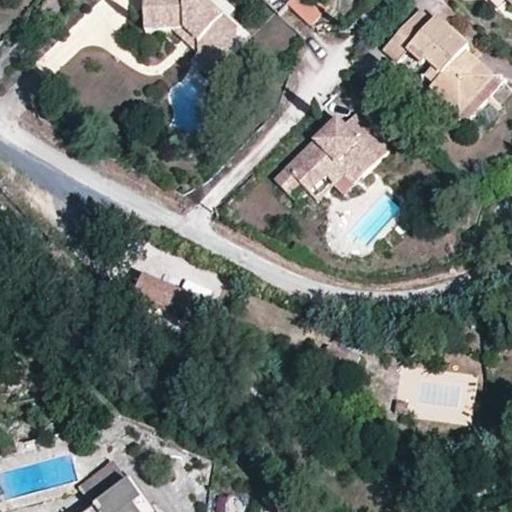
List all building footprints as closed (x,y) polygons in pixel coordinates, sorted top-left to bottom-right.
[(174,33),(200,55),(219,74),(240,52),(239,34),(208,5),(185,5),(184,0),(143,0),(146,35),(174,33)] [(328,6),(321,0),(293,0),(287,6),(310,27),(328,6)] [(508,2),(505,0),(486,0),(499,12),(508,2)] [(420,12),(397,37),(411,50),(441,78),(429,90),(437,98),(460,95),(471,107),(494,82),(465,54),(470,48),(440,19),(434,25),(420,12)] [(396,65),(411,50),(397,37),(383,51),(396,65)] [(212,82),(219,74),(200,55),(192,64),(212,82)] [(459,119),(471,107),(460,95),(437,98),(459,119)] [(394,152),(357,118),(346,129),(340,123),(278,184),(292,199),(303,189),(311,197),(346,161),(366,179),(394,152)] [(357,187),(366,179),(346,161),(311,197),(320,206),(348,180),(357,187)] [(112,235),(96,220),(88,229),(104,243),(112,235)] [(74,271),(78,267),(51,242),(33,260),(60,285),(66,280),(74,271)] [(74,271),(66,280),(75,289),(83,280),(74,271)] [(190,317),(198,298),(147,277),(139,296),(190,317)] [(355,376),(361,360),(329,349),(323,365),(355,376)] [(398,382),(397,402),(411,403),(412,383),(398,382)] [(133,511),(142,506),(127,486),(91,511),(133,511)] [(152,511),(146,503),(142,506),(133,511),(152,511)]
